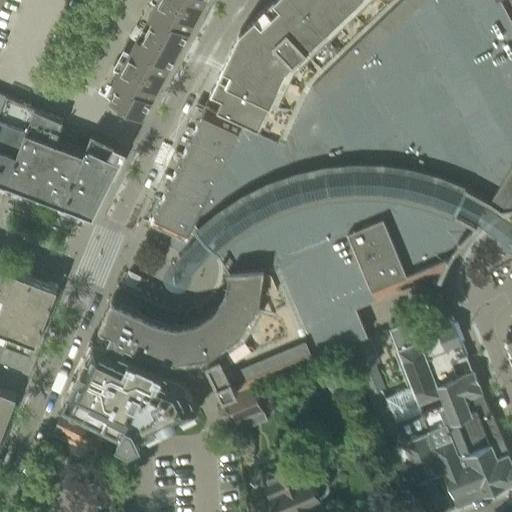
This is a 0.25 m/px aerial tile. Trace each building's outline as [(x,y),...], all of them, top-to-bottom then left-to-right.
[(0,91),(0,7),(3,0),(0,0),(0,178),(6,180),(24,187),(25,184),(49,192),(48,196),(66,203),(66,202),(93,213),(119,162),(120,163),(127,147),(92,132),(91,132),(86,147),(85,147),(84,150),(57,140),(57,139),(56,138),(55,139),(63,119),(34,106),(0,91)] [(118,4),(110,0),(98,0),(96,5),(113,14),(118,4)] [(180,48),(205,0),(157,0),(148,17),(153,20),(147,30),(180,48)] [(511,17),(502,0),(355,0),(288,64),(261,121),(244,113),(242,119),(220,166),(209,191),(194,222),(199,227),(200,228),(201,227),(200,226),(200,225),(199,224),(219,207),(220,208),(222,207),(222,206),(243,191),(244,192),(245,192),(246,191),(246,190),(269,179),(270,180),(272,179),(272,178),(296,169),(297,170),(299,169),(299,168),(324,163),(325,164),(327,163),(327,162),(353,159),(353,161),(356,161),(356,159),(382,160),(382,161),(384,161),(384,160),(410,164),(410,165),(413,166),(413,164),(438,171),(438,172),(440,173),(441,172),(465,182),(464,183),(465,184),(464,185),(465,186),(466,184),(467,184),(467,183),(490,196),(502,204),(511,202),(511,17)] [(288,64),(355,0),(270,0),(240,29),(206,102),(242,119),(244,113),(261,121),(288,64)] [(142,117),(180,48),(147,30),(142,41),(137,38),(111,85),(116,88),(110,99),(142,117)] [(73,67),(65,62),(59,72),(68,76),(73,67)] [(209,191),(220,166),(242,119),(206,102),(151,220),(173,230),(169,239),(180,246),(197,226),(199,227),(194,222),(209,191)] [(441,274),(448,257),(450,255),(460,238),(462,236),(476,222),(477,221),(478,220),(475,219),(455,208),(456,207),(455,207),(456,205),(455,204),(454,206),(453,207),(432,199),(432,198),(431,197),(430,197),(429,198),(407,192),(408,191),(405,190),(405,192),(382,188),(382,187),(380,187),(380,188),(357,187),(357,186),(354,186),(354,188),(331,190),(331,189),(329,189),(329,190),(307,195),(306,194),(304,195),(304,196),(282,203),(282,202),(280,203),(280,204),(259,215),(259,214),(257,215),(257,216),(238,228),(237,227),(235,229),(236,230),(218,245),(217,243),(217,244),(216,243),(215,244),(216,245),(215,245),(219,249),(219,248),(230,265),(230,267),(227,286),(227,289),(216,305),(215,306),(199,317),(197,318),(178,322),(176,322),(157,317),(140,309),(141,309),(113,295),(99,324),(100,324),(95,335),(94,335),(134,354),(184,376),(209,363),(224,393),(260,378),(367,333),(356,305),(440,270),(438,273),(441,274)] [(57,285),(55,284),(8,267),(5,265),(0,278),(0,298),(45,315),(56,288),(57,285)] [(43,322),(45,315),(0,298),(0,327),(35,340),(35,341),(36,341),(37,340),(38,340),(44,324),(43,322)] [(435,381),(436,381),(431,369),(452,361),(467,355),(466,352),(464,353),(460,342),(462,341),(453,318),(452,318),(447,305),(411,318),(420,339),(397,348),(412,386),(410,387),(409,385),(382,396),(383,398),(374,401),(398,464),(402,462),(408,479),(405,481),(412,497),(417,511),(427,511),(451,503),(443,484),(437,469),(443,466),(450,482),(457,500),(481,491),(464,452),(457,447),(451,432),(451,431),(447,421),(451,420),(435,381)] [(25,368),(35,341),(35,340),(0,327),(0,372),(21,381),(26,369),(25,368)] [(348,344),(369,393),(385,387),(375,362),(380,360),(370,334),(348,344)] [(184,376),(134,354),(94,335),(67,391),(70,393),(64,405),(131,439),(199,406),(184,376)] [(491,412),(483,395),(477,377),(473,368),(472,366),(456,373),(452,361),(431,369),(436,381),(435,381),(451,420),(447,421),(451,431),(451,432),(457,447),(464,452),(481,491),(511,479),(511,459),(492,412),(491,412)] [(252,382),(225,394),(236,420),(263,409),(252,382)] [(0,437),(17,392),(0,385),(0,437)] [(64,406),(63,405),(54,430),(95,450),(96,449),(106,454),(117,433),(64,406)] [(268,499),(251,501),(252,511),(280,511),(293,507),(295,511),(319,511),(317,506),(315,507),(311,498),(322,494),(321,493),(322,493),(323,492),(324,492),(324,491),(325,491),(326,490),(326,489),(327,488),(327,487),(327,486),(328,485),(328,484),(328,483),(327,482),(327,481),(327,480),(326,479),(326,478),(325,478),(325,477),(324,476),(323,476),(323,475),(322,475),(321,475),(320,474),(319,474),(318,474),(317,474),(316,474),(315,475),(314,475),(312,476),(311,475),(303,478),(295,458),(272,468),(273,469),(262,473),(272,498),(268,499)]
